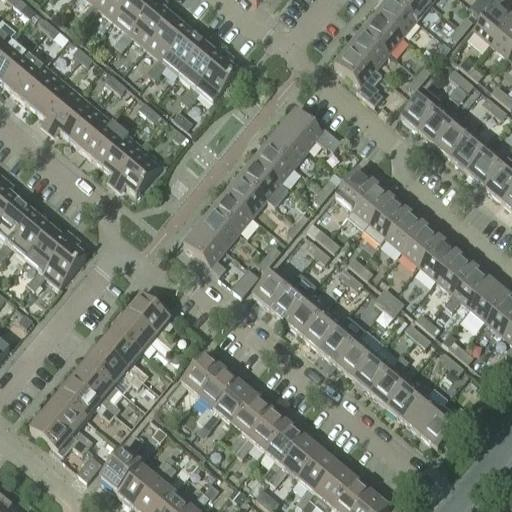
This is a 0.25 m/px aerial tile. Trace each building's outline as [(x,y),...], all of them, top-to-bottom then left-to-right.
[(12,10),(18,3),(14,0),(8,0),(5,4),(12,10)] [(83,26),(104,0),(80,0),(91,9),(80,23),(83,26)] [(111,26),(133,0),(104,0),(83,26),(87,29),(99,16),(111,26)] [(117,54),(155,9),(143,0),(133,0),(111,26),(124,37),(113,51),(117,54)] [(245,0),(256,8),(262,0),(245,0)] [(430,10),(417,0),(392,0),(389,3),(416,26),(430,10)] [(437,0),(417,0),(430,10),(437,0)] [(494,0),(480,0),(470,13),(478,19),(494,0)] [(20,16),(26,9),(18,3),(12,10),(20,16)] [(416,26),(389,3),(375,20),(402,43),(416,26)] [(145,55),(172,23),(155,9),(117,54),(121,57),(132,44),(145,55)] [(490,51),(511,24),(511,23),(495,9),(472,36),(490,51)] [(402,43),(375,20),(361,37),(388,60),(402,43)] [(463,38),(471,28),(465,22),(457,32),(463,38)] [(150,82),(188,36),(172,23),(145,55),(158,65),(146,78),(150,82)] [(45,38),(51,31),(44,24),(38,31),(45,38)] [(506,64),(511,57),(511,24),(490,51),(506,64)] [(53,44),(59,37),(51,31),(45,38),(53,44)] [(455,47),(463,38),(457,32),(448,42),(455,47)] [(0,59),(12,45),(0,35),(0,59)] [(178,82),(205,51),(188,36),(150,82),(154,85),(166,71),(178,82)] [(388,60),(361,37),(347,54),(380,81),(381,81),(374,76),(388,60)] [(0,88),(1,90),(28,58),(12,45),(0,59),(0,88)] [(441,64),(449,54),(443,49),(434,58),(441,64)] [(184,110),(221,64),(205,51),(178,82),(191,93),(180,106),(184,110)] [(79,66),(85,59),(78,53),(72,60),(79,66)] [(380,81),(347,54),(333,71),(359,93),(355,97),(373,113),(382,103),(376,98),(378,96),(372,91),(380,81)] [(19,104),(45,73),(28,58),(1,90),(19,104)] [(92,65),(85,59),(79,66),(87,72),(92,65)] [(212,110),(238,79),(221,64),(184,110),(187,113),(199,99),(212,110)] [(466,78),(472,72),(463,64),(457,71),(466,78)] [(422,87),(430,78),(423,72),(415,82),(422,87)] [(482,80),(472,72),(466,78),(476,87),(482,80)] [(35,118),(61,86),(45,73),(19,104),(35,118)] [(463,83),(453,75),(447,82),(457,90),(463,83)] [(112,94),(118,87),(111,80),(105,87),(112,94)] [(414,97),(422,87),(415,82),(407,91),(414,97)] [(472,91),(463,83),(457,90),(467,98),(472,91)] [(46,139),(78,101),(61,86),(35,118),(45,126),(39,133),(46,139)] [(120,100),(126,93),(118,87),(112,94),(120,100)] [(505,99),(496,91),(490,98),(500,106),(505,99)] [(417,138),(440,111),(422,97),(399,124),(417,138)] [(511,111),(511,105),(505,99),(500,106),(509,114),(511,111)] [(69,146),(95,115),(78,101),(46,139),(53,144),(59,137),(69,146)] [(490,118),(496,111),(486,103),(481,110),(490,118)] [(145,121),(151,114),(144,108),(138,115),(145,121)] [(433,152),(456,125),(440,111),(417,138),(433,152)] [(500,126),(506,119),(496,111),(490,118),(500,126)] [(153,128),(159,120),(151,114),(145,121),(153,128)] [(85,159),(111,128),(95,115),(69,146),(85,159)] [(321,138),(295,116),(280,134),(307,156),(315,147),(325,156),(327,154),(332,158),(340,149),(323,135),(321,138)] [(450,166),(473,139),(456,125),(433,152),(450,166)] [(102,174),(128,142),(111,128),(85,159),(102,174)] [(307,156),(280,134),(267,150),(294,173),(307,156)] [(179,150),(185,143),(177,136),(171,143),(179,150)] [(466,179),(489,152),(473,139),(450,166),(466,179)] [(113,194),(145,156),(128,142),(102,174),(111,181),(106,188),(113,194)] [(294,173),(267,150),(253,167),(280,189),(294,173)] [(483,194),(506,167),(489,152),(466,179),(483,194)] [(136,202),(159,174),(162,170),(145,156),(113,194),(119,200),(125,193),(136,202)] [(280,189),(253,167),(239,183),(266,206),(280,189)] [(501,208),(511,194),(511,171),(506,167),(483,194),(501,208)] [(347,223),(374,190),(356,175),(334,202),(351,216),(346,223),(347,223)] [(266,206),(239,183),(225,200),(252,223),(266,206)] [(327,201),(335,191),(328,185),(320,195),(327,201)] [(0,227),(17,206),(8,198),(14,191),(7,186),(0,193),(0,227)] [(363,237),(391,204),(374,190),(347,223),(363,237)] [(511,217),(511,194),(501,208),(511,217)] [(319,210),(327,201),(320,195),(312,205),(319,210)] [(252,223),(225,200),(211,216),(238,239),(252,223)] [(379,250),(407,217),(391,204),(363,237),(379,250)] [(0,261),(34,221),(17,206),(0,227),(0,245),(4,249),(0,253),(0,261)] [(238,239),(211,216),(197,233),(224,256),(238,239)] [(401,258),(423,231),(407,217),(379,250),(385,244),(401,258)] [(299,234),(307,224),(301,219),(292,228),(299,234)] [(25,266),(51,234),(34,221),(0,261),(0,268),(12,255),(25,266)] [(291,244),(299,234),(292,228),(284,238),(291,244)] [(418,272),(441,245),(423,231),(401,258),(418,272)] [(224,256),(197,233),(182,251),(219,281),(225,274),(215,266),(224,256)] [(30,293),(73,241),(66,236),(61,242),(51,234),(25,266),(38,276),(26,290),(30,293)] [(323,250),(329,243),(319,235),(314,242),(323,250)] [(59,294),(85,263),(74,254),(80,247),(73,241),(30,293),(34,296),(45,283),(59,294)] [(339,251),(329,243),(323,250),(333,258),(339,251)] [(435,286),(458,260),(441,245),(418,272),(435,286)] [(319,255),(310,247),(304,253),(314,261),(319,255)] [(271,267),(280,257),(273,252),(265,262),(271,267)] [(329,263),(319,255),(314,261),(324,270),(329,263)] [(452,300),(474,274),(458,260),(435,286),(452,300)] [(263,277),(271,267),(265,262),(257,271),(263,277)] [(362,271),(353,263),(347,270),(356,278),(362,271)] [(372,279),(362,271),(356,278),(366,286),(372,279)] [(269,315),(292,289),(274,274),(251,301),(269,315)] [(352,282),(343,274),(337,281),(347,289),(352,282)] [(468,314),(491,287),(474,274),(452,300),(443,310),(451,317),(459,307),(468,314)] [(246,275),(239,285),(249,294),(257,284),(246,275)] [(362,291),(352,282),(347,289),(357,297),(362,291)] [(240,304),(249,294),(239,285),(230,295),(240,304)] [(484,328),(507,301),(491,287),(468,314),(470,315),(465,321),(479,334),(484,328)] [(285,329),(308,302),(292,289),(269,315),(285,329)] [(393,302),(384,294),(379,300),(388,308),(393,302)] [(388,308),(379,300),(373,307),(382,315),(388,308)] [(169,325),(141,301),(125,319),(154,343),(169,325)] [(501,342),(511,328),(511,305),(507,301),(484,328),(501,342)] [(302,343),(324,316),(308,302),(285,329),(302,343)] [(403,310),(393,302),(388,308),(398,316),(403,310)] [(398,316),(388,308),(382,315),(392,323),(398,316)] [(341,330),(324,316),(302,343),(319,357),(341,330)] [(154,343),(125,319),(112,335),(140,359),(154,343)] [(429,327),(420,319),(414,326),(424,334),(429,327)] [(25,333),(31,326),(24,320),(18,327),(25,333)] [(319,357),(335,371),(358,344),(358,345),(365,337),(347,322),(341,330),(319,357)] [(439,335),(429,327),(424,334),(434,342),(439,335)] [(511,366),(511,364),(511,328),(501,342),(511,351),(504,360),(511,366)] [(414,345),(420,338),(410,330),(405,337),(414,345)] [(140,359),(112,335),(99,351),(127,375),(140,359)] [(424,353),(430,347),(420,338),(414,345),(424,353)] [(175,348),(164,339),(159,345),(170,354),(175,348)] [(375,359),(358,345),(358,344),(335,371),(353,385),(375,359)] [(170,354),(159,345),(154,352),(165,361),(170,354)] [(0,363),(8,354),(0,347),(0,363)] [(462,355),(453,347),(447,353),(457,361),(462,355)] [(131,379),(127,375),(99,351),(85,368),(122,399),(131,389),(126,385),(131,379)] [(467,370),(472,363),(462,355),(457,361),(467,370)] [(453,366),(443,358),(438,365),(447,373),(453,366)] [(369,399),(391,372),(375,359),(353,385),(369,399)] [(198,403),(222,375),(204,360),(181,389),(198,403)] [(386,413),(408,386),(399,379),(408,368),(401,362),(392,372),(391,372),(369,399),(386,413)] [(457,381),(463,374),(453,366),(447,373),(457,381)] [(122,399),(85,368),(71,384),(99,408),(103,412),(104,412),(108,406),(113,410),(122,399)] [(147,381),(136,372),(131,379),(142,388),(147,381)] [(215,417),(239,389),(222,375),(198,403),(215,417)] [(142,388),(131,379),(126,385),(131,389),(137,394),(142,388)] [(99,409),(71,385),(57,401),(85,425),(99,409)] [(402,427),(424,400),(408,386),(386,413),(402,427)] [(231,431),(255,402),(239,389),(215,417),(231,431)] [(174,409),(183,398),(177,393),(168,403),(174,409)] [(419,441),(441,414),(440,413),(447,405),(433,393),(426,401),(424,400),(402,427),(419,441)] [(85,425),(57,401),(43,417),(72,441),(85,425)] [(248,445),(271,416),(255,402),(231,431),(248,445)] [(113,410),(108,406),(104,412),(114,421),(119,415),(113,410)] [(104,412),(103,412),(98,418),(109,427),(114,421),(104,412)] [(436,455),(467,419),(460,413),(452,423),(441,414),(419,441),(436,455)] [(202,431),(211,421),(205,416),(196,426),(202,431)] [(264,458),(288,430),(271,416),(248,445),(264,458)] [(72,441),(43,417),(29,435),(62,462),(71,451),(76,445),(72,441)] [(208,437),(217,426),(211,421),(202,431),(208,437)] [(281,472),(305,444),(288,430),(264,458),(281,472)] [(92,448),(81,439),(76,445),(87,454),(92,448)] [(133,458),(142,448),(136,442),(127,453),(133,458)] [(235,459),(244,448),(238,443),(229,454),(235,459)] [(297,486),(321,457),(305,444),(281,472),(297,486)] [(87,454),(76,445),(71,451),(82,460),(87,454)] [(241,464),(250,454),(244,448),(235,459),(241,464)] [(117,501),(141,472),(123,457),(99,486),(117,501)] [(314,500),(338,471),(321,457),(297,486),(314,500)] [(86,488),(101,470),(90,462),(76,479),(86,488)] [(160,481),(169,470),(163,466),(154,476),(160,481)] [(167,486),(176,476),(169,470),(160,481),(167,486)] [(268,487),(277,476),(271,471),(262,482),(268,487)] [(328,511),(331,511),(354,485),(338,471),(314,500),(328,511)] [(130,511),(135,511),(157,486),(141,472),(117,501),(130,511)] [(274,492),(283,481),(277,476),(268,487),(274,492)] [(359,511),(370,499),(354,485),(331,511),(359,511)] [(163,511),(174,500),(157,486),(135,511),(163,511)] [(193,509),(202,498),(197,493),(187,504),(193,509)] [(196,511),(201,511),(208,503),(202,498),(193,509),(196,511)] [(298,511),(303,511),(310,504),(304,499),(295,510),(298,511)] [(386,511),(370,499),(359,511),(386,511)] [(188,511),(174,500),(163,511),(188,511)]
